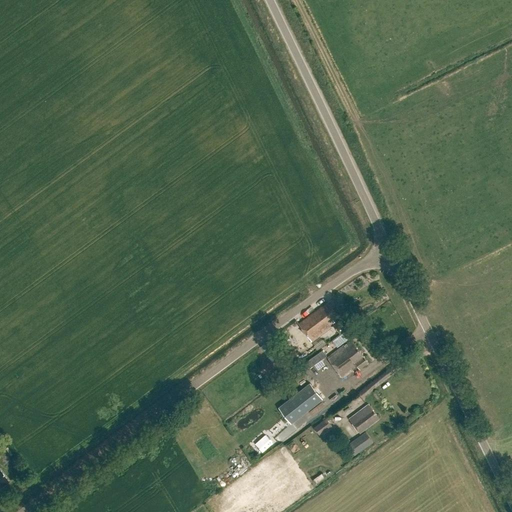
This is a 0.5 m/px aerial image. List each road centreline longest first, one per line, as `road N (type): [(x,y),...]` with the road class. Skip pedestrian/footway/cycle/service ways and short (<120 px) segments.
road 1 (unclassified): [(18,511),(385,241)]
road 2 (unclassified): [(511,505),(385,241)]
road 3 (unclassified): [(385,241),(270,0)]
